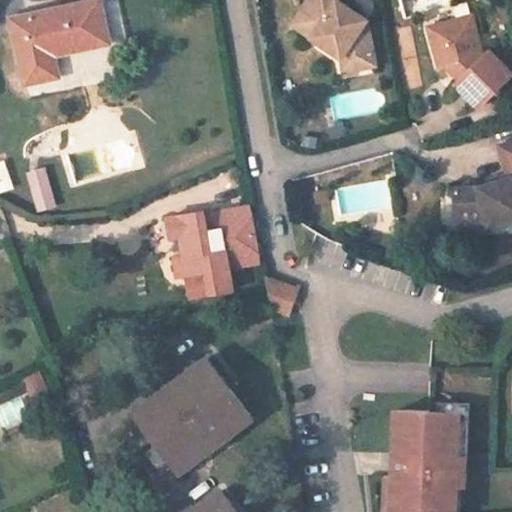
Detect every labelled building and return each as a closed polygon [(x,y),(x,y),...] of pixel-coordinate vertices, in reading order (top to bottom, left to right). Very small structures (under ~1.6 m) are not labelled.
[(100,40),(92,0),(13,17),(23,81),(50,77),(45,51),(100,40)] [(314,30),(329,40),(325,45),(340,56),(344,69),(374,62),(368,32),(353,22),(356,18),(335,3),(336,0),(307,0),(300,10),(319,23),(314,30)] [(292,21),(325,45),(329,40),(314,30),(319,23),(300,10),(292,21)] [(437,19),(445,58),(449,58),(456,67),(454,69),(458,74),(454,78),(475,103),(511,71),(489,46),(482,53),(474,14),(459,17),(459,14),(437,19)] [(353,22),(368,32),(366,25),(356,18),(353,22)] [(430,20),(438,60),(445,58),(437,19),(430,20)] [(511,144),(511,148),(511,176),(488,183),(463,174),(452,205),(505,224),(511,222),(511,144)] [(4,161),(0,162),(0,192),(12,188),(4,161)] [(45,169),(27,174),(37,211),(55,207),(45,169)] [(492,240),(501,225),(505,224),(452,205),(445,222),(492,240)] [(259,263),(250,208),(213,216),(202,216),(200,211),(160,223),(163,240),(169,239),(172,258),(167,260),(172,281),(178,279),(183,300),(229,292),(227,269),(259,263)] [(160,223),(200,211),(200,209),(159,218),(160,223)] [(290,319),(297,294),(267,284),(273,316),(290,319)] [(259,401),(214,347),(149,398),(194,454),(259,401)] [(43,371),(25,380),(36,402),(54,393),(43,371)] [(24,397),(0,406),(0,432),(33,420),(24,397)] [(463,466),(465,412),(431,411),(430,421),(453,422),(452,466),(463,466)] [(450,511),(452,466),(453,422),(430,421),(390,419),(387,485),(386,511),(450,511)] [(263,511),(234,476),(188,511),(263,511)] [(386,511),(387,485),(376,484),(374,511),(386,511)]
